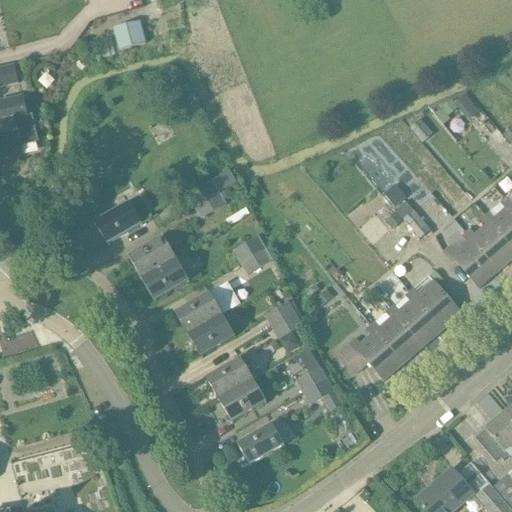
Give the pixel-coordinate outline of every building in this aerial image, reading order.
[(146,45),(140,23),(113,30),(120,52),(146,45)] [(0,88),(18,85),(14,66),(0,69),(0,88)] [(0,110),(2,118),(0,118),(0,159),(23,154),(21,145),(37,142),(31,119),(27,120),(22,98),(0,103),(0,110)] [(465,174),(455,184),(468,198),(478,189),(465,174)] [(212,181),(187,196),(194,208),(219,194),(212,181)] [(219,194),(194,208),(202,220),(226,206),(219,194)] [(505,201),(502,204),(506,209),(509,206),(511,209),(511,194),(509,197),(505,201)] [(129,205),(95,224),(96,225),(108,246),(142,226),(141,225),(153,218),(147,208),(135,215),(129,205)] [(485,218),(482,220),(487,226),(490,223),(511,249),(511,209),(509,206),(506,209),(494,219),(490,214),(485,218)] [(431,231),(419,217),(415,212),(404,221),(420,240),(431,231)] [(466,235),(463,237),(467,243),(470,240),(499,274),(511,262),(511,249),(490,223),(487,226),(475,236),(470,231),(466,235)] [(129,258),(141,280),(176,260),(169,249),(181,243),(175,232),(129,258)] [(233,253),(241,265),(266,250),(259,238),(233,253)] [(451,247),(443,254),(452,264),(455,262),(480,290),(499,274),(470,240),(467,243),(456,253),(451,247)] [(266,250),(241,265),(248,277),(273,262),(266,250)] [(176,260),(141,280),(154,302),(188,282),(176,260)] [(409,294),(406,296),(411,302),(414,299),(443,333),(462,316),(438,288),(434,282),(419,295),(414,290),(409,294)] [(210,295),(176,315),(188,336),(223,316),(236,309),(223,287),(210,295)] [(390,311),(387,313),(392,319),(395,316),(423,349),(438,337),(443,333),(414,299),(411,302),(399,312),(394,307),(390,311)] [(264,317),(272,330),(296,316),(289,303),(264,317)] [(384,315),(367,330),(372,336),(375,333),(404,366),(415,357),(423,349),(395,316),(392,319),(387,313),(384,315)] [(223,316),(188,336),(200,358),(235,338),(223,316)] [(296,316),(272,330),(279,342),(303,328),(296,316)] [(375,333),(372,336),(360,346),(356,341),(339,355),(357,375),(368,365),(384,383),(404,366),(375,333)] [(206,380),(219,402),(254,382),(241,360),(206,380)] [(309,375),(296,382),(303,395),(328,381),(321,369),(321,368),(309,375)] [(328,381),(303,395),(311,408),(335,393),(328,381)] [(254,382),(219,402),(231,423),(266,403),(254,382)] [(486,432),(476,440),(495,462),(500,458),(504,462),(508,458),(511,461),(511,459),(511,422),(505,415),(494,424),(486,431),(486,432)] [(285,447),(272,426),(238,445),(250,467),(285,447)] [(475,497),(454,472),(452,470),(434,486),(435,487),(416,504),(423,511),(456,511),(472,499),(475,497)] [(511,473),(494,488),(511,509),(511,473)] [(511,511),(490,486),(476,498),(487,511),(511,511)]
